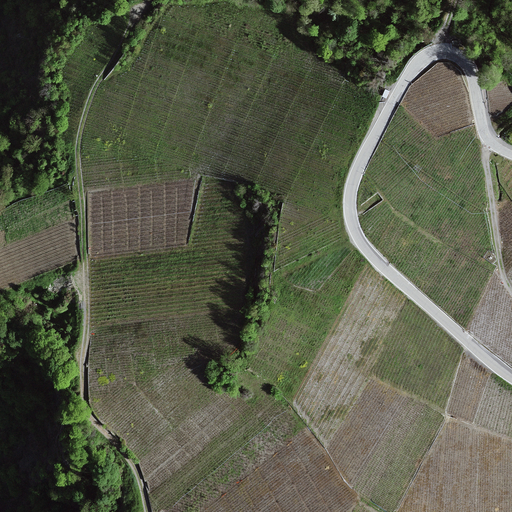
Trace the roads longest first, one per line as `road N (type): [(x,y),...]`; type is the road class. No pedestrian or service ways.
road 1 (tertiary): [(511,154),(486,137),(466,62),(430,53),(398,91),(350,197),(356,235),(373,258),(511,378)]
road 2 (track): [(145,511),(138,474),(94,421),(83,389),(76,143),(94,86),(147,0)]
road 3 (track): [(490,141),(485,155),(500,254),(511,284)]
